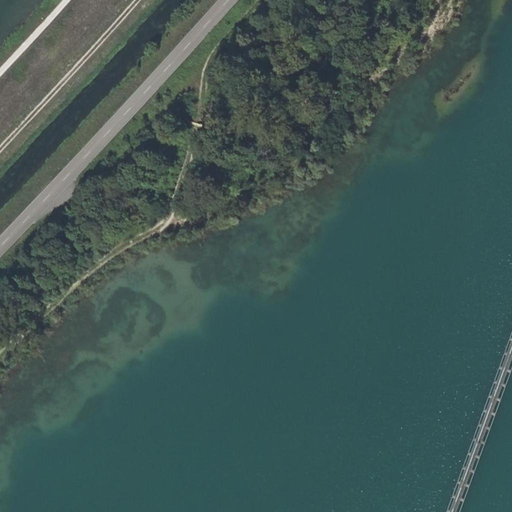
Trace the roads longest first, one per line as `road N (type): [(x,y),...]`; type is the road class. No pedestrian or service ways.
road 1 (tertiary): [(223,0),(0,249)]
road 2 (track): [(131,0),(0,156)]
